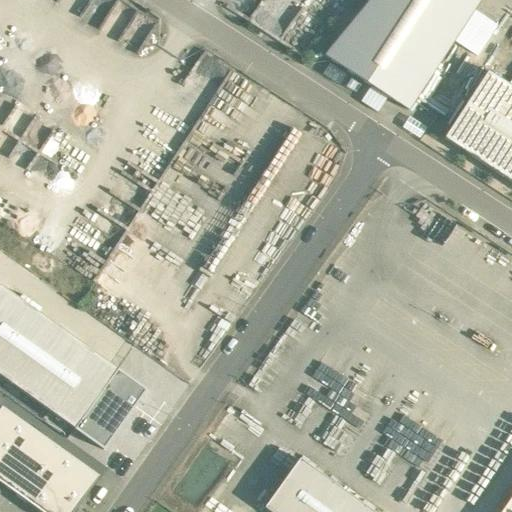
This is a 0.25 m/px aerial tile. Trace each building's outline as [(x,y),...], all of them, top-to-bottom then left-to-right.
[(476,0),(361,0),(316,54),(405,108),(476,0)] [(511,88),(487,72),(443,139),(511,184),(511,88)] [(146,391),(0,286),(0,377),(103,451),(146,391)] [(76,511),(99,481),(1,411),(0,412),(0,486),(36,511),(76,511)] [(368,511),(291,459),(258,506),(266,511),(368,511)]
